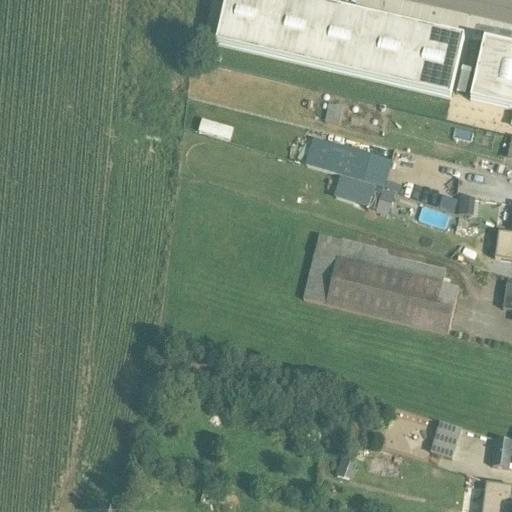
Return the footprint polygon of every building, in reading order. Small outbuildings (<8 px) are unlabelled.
[(449,113),(463,53),(234,0),(228,0),(215,59),(449,113)] [(511,61),(483,55),(470,115),(511,125),(511,61)] [(327,117),(323,137),(337,140),(341,121),(327,117)] [(391,177),(313,153),(305,178),(383,202),(391,177)] [(497,247),(493,273),(501,275),(511,276),(511,249),(509,249),(497,247)] [(324,321),(447,350),(458,303),(448,300),(449,294),(443,292),(445,284),(386,270),(386,269),(387,265),(318,249),(302,313),(324,319),(324,321)] [(505,299),(502,323),(511,324),(511,299),(505,299)] [(451,474),(460,444),(438,437),(429,467),(451,474)] [(511,456),(494,454),(491,481),(507,484),(510,470),(511,470),(511,456)] [(511,500),(485,497),(482,511),(511,511),(511,505),(511,500)]
